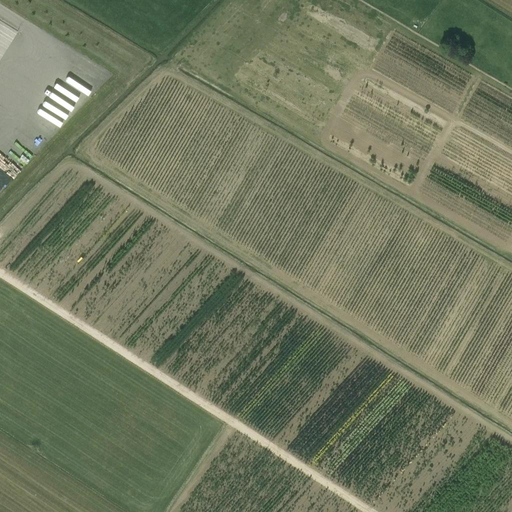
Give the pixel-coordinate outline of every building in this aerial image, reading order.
[(106,79),(109,74),(86,60),(83,65),(106,79)] [(84,68),(77,78),(95,91),(102,81),(84,68)] [(62,92),(65,96),(62,99),(65,102),(71,97),(70,96),(75,92),(76,94),(79,92),(72,83),(62,92)] [(47,144),(42,140),(46,135),(33,125),(26,133),(44,147),(47,144)] [(19,137),(3,152),(23,172),(38,157),(19,137)]
